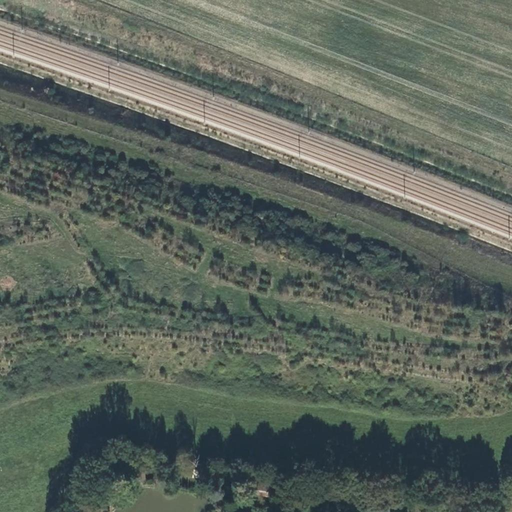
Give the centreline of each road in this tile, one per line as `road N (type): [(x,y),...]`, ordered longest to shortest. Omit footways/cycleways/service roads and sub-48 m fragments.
road 1 (track): [(0,95),(511,268)]
road 2 (track): [(511,175),(80,0)]
